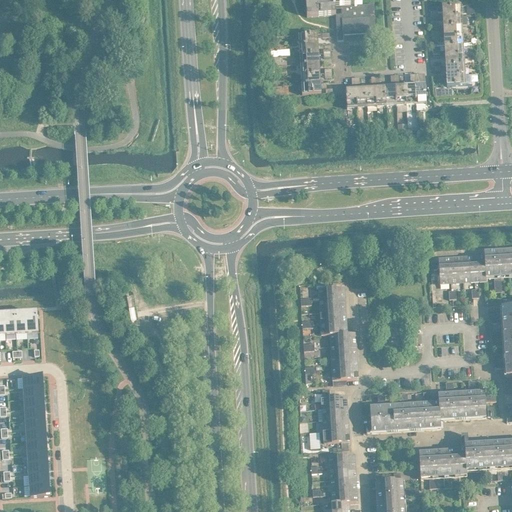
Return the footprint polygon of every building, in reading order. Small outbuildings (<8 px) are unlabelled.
[(310,0),(312,16),(338,15),(337,6),(342,6),(342,15),(345,15),(345,19),(342,19),(343,34),(378,32),(377,16),(376,4),(364,5),(363,0),(310,0)] [(445,17),(464,16),(464,15),(463,16),(462,6),(463,6),(463,5),(432,7),(433,12),(440,11),(440,12),(445,12),(446,17),(445,17)] [(445,26),(445,27),(464,26),(464,25),(463,25),(463,16),(464,16),(445,17),(446,17),(446,26),(445,26)] [(446,36),(446,37),(465,35),(464,35),(463,26),(464,26),(445,27),(446,27),(447,36),(446,36)] [(301,45),(320,44),(319,44),(319,35),(320,35),(320,34),(300,35),(300,36),(301,36),(302,45),(301,45)] [(446,46),(466,45),(465,45),(464,36),(465,36),(465,35),(446,37),(447,37),(447,46),(446,46)] [(277,36),(269,37),(269,46),(277,45),(277,36)] [(302,55),(321,54),(320,54),(319,45),(320,45),(320,44),(301,45),(301,46),(302,46),(303,55),(302,55)] [(447,56),(466,55),(465,55),(465,45),(466,45),(446,46),(446,47),(447,47),(448,56),(447,56)] [(302,65),(321,64),(321,63),(320,64),(320,54),(321,54),(302,55),(303,55),(303,65),(302,65)] [(447,66),(448,66),(467,65),(467,64),(466,64),(465,55),(466,55),(447,56),(448,56),(448,65),(447,66)] [(303,74),(303,75),(322,74),(322,73),(321,73),(321,64),(302,65),(303,65),(304,74),(303,74)] [(448,75),(448,76),(467,74),(466,74),(466,65),(467,65),(448,66),(449,75),(448,75)] [(303,84),(303,85),(323,83),(322,83),(321,74),(322,74),(303,75),(304,75),(304,84),(303,84)] [(467,74),(448,76),(449,76),(450,85),(449,85),(449,86),(468,85),(468,84),(467,84),(466,75),(467,75),(467,74)] [(323,83),(303,85),(304,85),(305,94),(304,94),(304,95),(323,94),(323,93),(322,93),(322,84),(323,84),(323,83)] [(417,86),(418,105),(418,104),(428,104),(428,105),(427,85),(426,85),(427,86),(417,87),(417,86)] [(407,87),(408,106),(408,105),(418,104),(418,105),(417,86),(416,86),(416,87),(407,87)] [(388,88),(387,88),(389,107),(389,106),(398,105),(398,106),(397,87),(397,88),(388,89),(388,88)] [(398,87),(397,87),(398,106),(399,106),(399,105),(408,105),(408,106),(407,87),(407,88),(398,88),(398,87)] [(368,89),(369,108),(369,107),(378,107),(378,108),(379,108),(378,88),(377,88),(377,89),(368,90),(368,89)] [(378,88),(379,108),(379,107),(388,106),(388,107),(389,107),(387,88),(387,89),(378,89),(378,88)] [(446,88),(437,88),(438,97),(454,96),(454,89),(446,90),(446,88)] [(358,90),(359,109),(360,109),(359,108),(369,107),(369,108),(368,89),(368,90),(358,90)] [(359,109),(358,90),(358,91),(348,91),(348,90),(349,109),(350,109),(349,108),(359,108),(359,109)] [(494,251),(486,252),(486,254),(486,256),(488,281),(488,279),(496,278),(503,278),(511,277),(511,250),(501,251),(494,251)] [(486,256),(464,258),(464,261),(465,280),(465,282),(473,282),(480,281),(487,281),(488,281),(486,256)] [(464,258),(440,259),(440,261),(441,266),(442,284),(443,283),(450,283),(457,283),(465,282),(465,280),(464,261),(464,258)] [(345,288),(322,290),(323,297),(323,298),(323,301),(323,305),(324,313),(326,313),(344,312),(348,311),(347,288),(345,288)] [(511,307),(505,308),(503,308),(503,316),(504,323),(505,339),(505,346),(506,354),(509,354),(511,353),(511,307)] [(326,313),(324,313),(324,321),(325,328),(325,335),(325,336),(332,336),(332,335),(349,334),(348,311),(344,312),(326,313)] [(39,313),(28,314),(29,333),(40,332),(39,313)] [(29,333),(28,314),(17,315),(18,334),(29,333)] [(17,315),(6,315),(7,334),(18,334),(17,315)] [(349,334),(332,335),(332,336),(334,336),(334,343),(334,350),(335,358),(337,358),(356,357),(359,357),(357,333),(356,334),(349,334)] [(337,358),(335,358),(335,366),(336,373),(336,380),(336,381),(348,381),(359,380),(360,380),(360,373),(359,357),(356,357),(337,358)] [(25,378),(26,389),(45,388),(44,376),(25,378)] [(26,389),(26,400),(46,399),(45,388),(26,389)] [(448,395),(440,396),(440,401),(440,402),(440,403),(441,403),(442,421),(450,421),(457,420),(473,420),(480,419),(488,419),(488,416),(487,405),(487,403),(487,396),(486,394),(486,393),(478,393),(478,392),(471,392),(471,394),(455,395),(455,393),(448,393),(448,395)] [(325,410),(319,410),(320,422),(326,421),(328,421),(347,420),(350,420),(349,397),(347,397),(332,398),(326,398),(325,398),(325,399),(325,406),(325,410)] [(46,399),(26,400),(27,411),(46,409),(46,399)] [(380,408),(372,408),(372,409),(373,432),(373,434),(382,434),(389,433),(405,432),(412,432),(427,431),(428,431),(434,430),(443,430),(443,428),(442,423),(442,422),(442,421),(441,403),(440,403),(440,404),(433,404),(433,403),(426,403),(426,405),(410,406),(410,404),(403,405),(403,406),(387,407),(387,406),(380,406),(380,408)] [(27,411),(28,421),(47,420),(46,409),(27,411)] [(28,421),(28,432),(48,431),(47,420),(28,421)] [(322,433),(311,434),(312,450),(322,449),(322,445),(323,445),(328,444),(339,444),(343,444),(348,443),(350,443),(352,443),(350,420),(347,420),(328,421),(326,421),(327,429),(327,433),(322,433)] [(48,431),(28,432),(29,443),(48,442),(48,431)] [(29,443),(30,454),(49,453),(48,442),(29,443)] [(497,443),(490,444),(490,448),(491,468),(491,471),(499,471),(506,470),(511,469),(511,442),(504,443),(497,443)] [(452,450),(444,451),(444,455),(445,475),(446,478),(453,478),(460,477),(469,477),(469,475),(469,473),(469,472),(476,472),(483,472),(491,471),(491,468),(490,448),(490,444),(482,444),(481,444),(475,445),(470,445),(467,445),(466,445),(466,446),(467,449),(459,450),(458,450),(452,450)] [(429,451),(421,452),(421,455),(422,477),(422,480),(431,479),(438,479),(446,478),(445,475),(444,455),(444,451),(436,451),(429,451)] [(49,453),(30,454),(30,464),(50,463),(49,453)] [(355,456),(333,458),(333,459),(333,466),(334,473),(334,481),(336,481),(355,480),(358,479),(358,471),(358,469),(357,456),(355,456)] [(50,474),(50,463),(30,464),(31,475),(50,474)] [(50,474),(31,475),(32,486),(51,485),(50,474)] [(335,503),(334,503),(334,504),(351,503),(353,503),(358,503),(360,503),(358,479),(355,480),(336,481),(334,481),(335,489),(335,496),(335,503)] [(380,483),(378,483),(378,491),(379,498),(379,511),(407,511),(406,496),(406,489),(405,481),(403,481),(396,482),(388,482),(387,482),(380,483)] [(52,496),(51,485),(32,486),(32,497),(52,496)] [(334,504),(327,504),(327,505),(327,511),(353,511),(353,503),(351,503),(334,504)]
